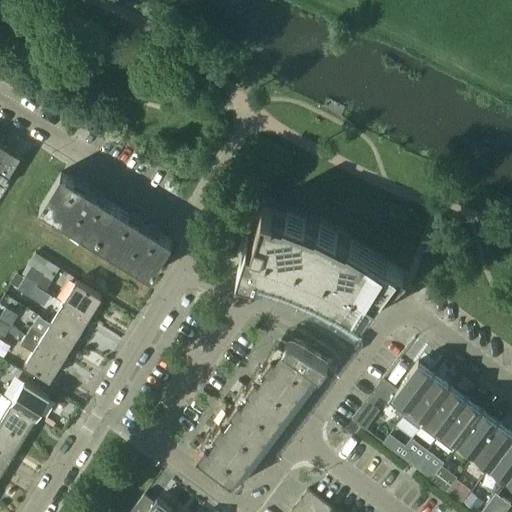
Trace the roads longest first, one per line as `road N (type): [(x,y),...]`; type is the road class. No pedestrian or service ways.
road 1 (residential): [(179,273),(198,242),(186,219),(0,101)]
road 2 (residential): [(35,511),(179,273)]
road 3 (residential): [(144,435),(231,501),(252,500),(298,437)]
road 4 (residential): [(360,355),(179,273)]
road 5 (track): [(338,0),(511,92)]
road 6 (residential): [(511,389),(409,313),(392,317),(360,355)]
road 7 (residential): [(396,511),(298,437)]
